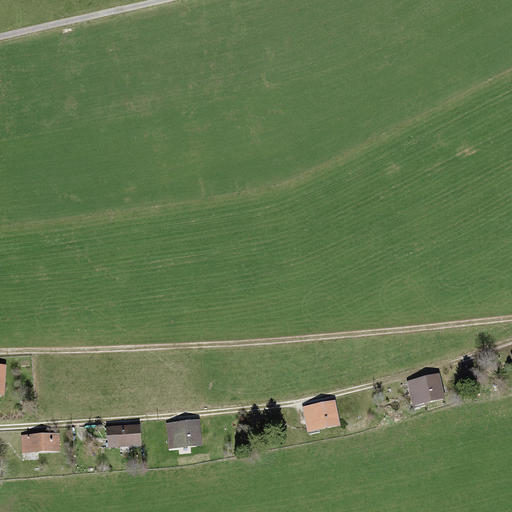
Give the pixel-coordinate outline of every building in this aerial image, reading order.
[(8,365),(0,364),(0,394),(9,394),(8,365)] [(416,386),(424,405),(450,395),(442,375),(416,386)] [(346,400),(312,407),(317,431),(351,424),(346,400)] [(213,422),(175,424),(176,444),(214,441),(213,422)] [(147,427),(112,427),(112,445),(147,444),(147,427)] [(62,433),(30,433),(30,450),(61,450),(62,433)]
